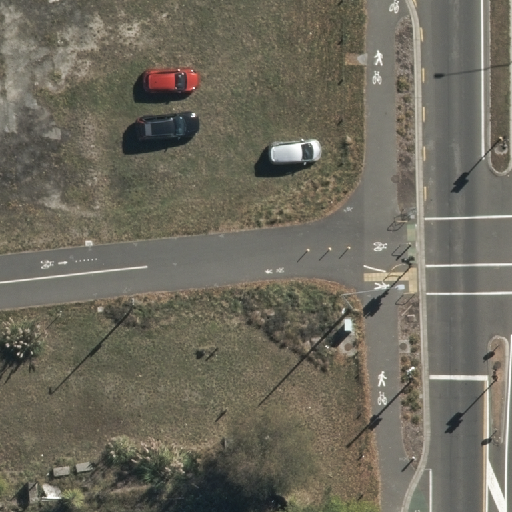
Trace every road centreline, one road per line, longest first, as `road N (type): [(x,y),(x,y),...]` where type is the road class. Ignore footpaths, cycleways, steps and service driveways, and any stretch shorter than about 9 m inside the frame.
road 1 (primary): [(499,511),(497,248)]
road 2 (primary): [(497,248),(456,180),(449,0)]
